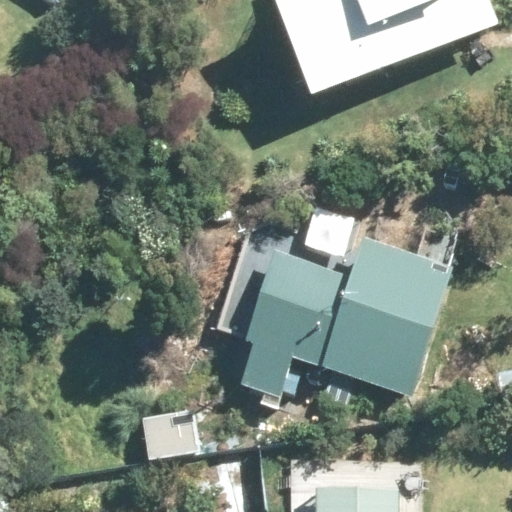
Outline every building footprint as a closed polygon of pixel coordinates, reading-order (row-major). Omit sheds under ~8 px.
[(496,46),(478,0),(279,0),(242,14),(285,126),(496,46)] [(346,251),(258,226),(214,374),(296,398),(305,367),(410,397),(456,242),(357,213),(346,251)] [(500,391),(505,396),(511,398),(511,354),(510,355),(503,359),(498,364),(495,370),(494,377),(496,385),(500,391)] [(183,405),(133,411),(140,467),(190,461),(183,405)] [(434,511),(435,452),(307,451),(307,511),(434,511)]
